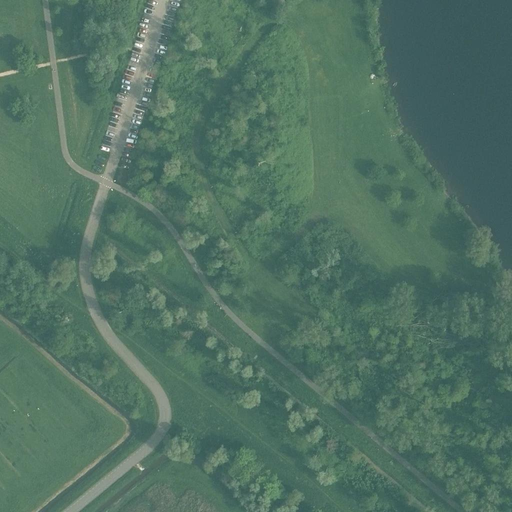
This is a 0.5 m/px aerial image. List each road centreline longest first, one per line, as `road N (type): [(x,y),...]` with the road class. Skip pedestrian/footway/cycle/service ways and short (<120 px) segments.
road 1 (unclassified): [(66,511),(161,432),(167,407),(94,321),(86,295),(84,265),(108,183)]
road 2 (unknown): [(94,321),(210,401),(346,511)]
road 3 (unknown): [(94,321),(0,246)]
